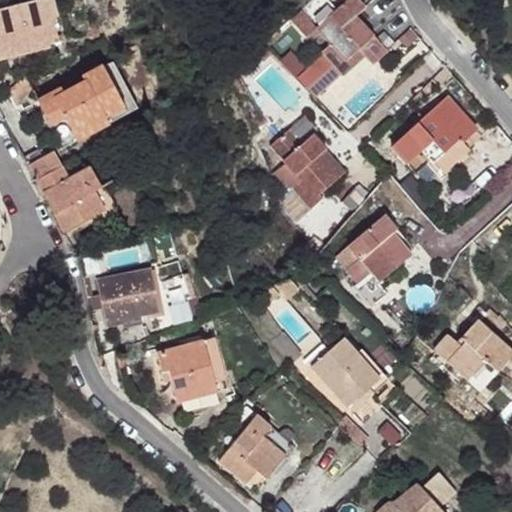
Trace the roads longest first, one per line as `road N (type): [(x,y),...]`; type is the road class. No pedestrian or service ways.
road 1 (residential): [(0,144),(28,212),(11,293),(50,350),(234,511)]
road 2 (residential): [(424,0),(511,108)]
